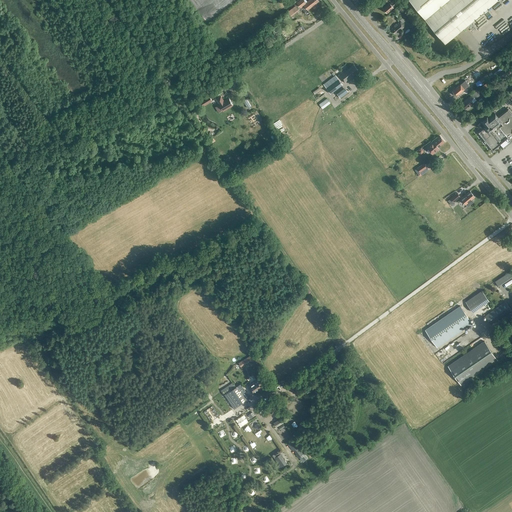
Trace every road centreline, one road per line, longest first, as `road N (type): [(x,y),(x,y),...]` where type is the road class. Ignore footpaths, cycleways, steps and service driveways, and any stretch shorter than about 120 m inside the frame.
road 1 (unclassified): [(511,217),(386,65)]
road 2 (secondary): [(511,202),(419,90)]
road 3 (unclassified): [(511,189),(426,84)]
road 4 (unknown): [(214,423),(252,401),(264,422),(286,412),(292,380)]
